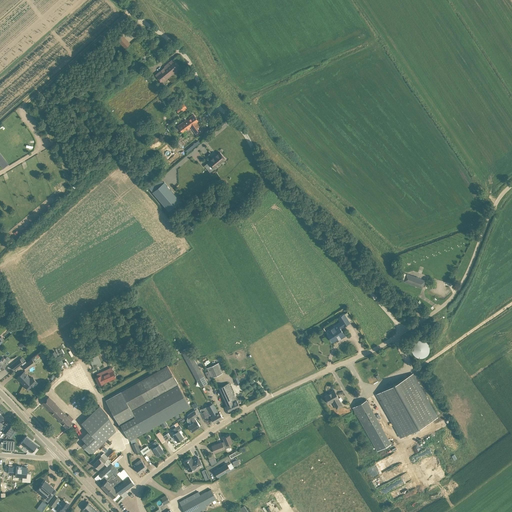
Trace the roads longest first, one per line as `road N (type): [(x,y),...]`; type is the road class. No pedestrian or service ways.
road 1 (unclassified): [(404,331),(264,171),(242,129),(201,90),(177,47),(122,0)]
road 2 (unclassified): [(142,511),(142,482),(175,455),(272,395),(404,331)]
road 3 (unclassified): [(511,184),(496,201),(453,295),(404,331)]
road 4 (track): [(511,302),(415,368),(394,337)]
road 5 (track): [(21,108),(130,9)]
road 6 (track): [(229,72),(218,72),(190,30),(140,0)]
